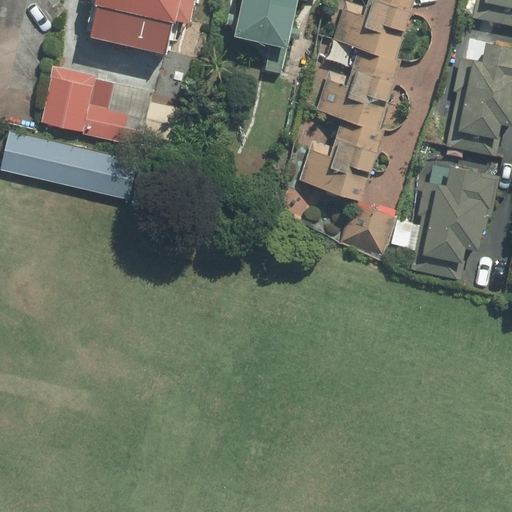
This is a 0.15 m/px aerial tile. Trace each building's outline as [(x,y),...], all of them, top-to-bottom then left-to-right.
[(104,0),(97,37),(188,54),(197,0),(104,0)] [(244,0),(237,33),(292,45),(301,0),(244,0)] [(372,0),(370,8),(348,2),(338,36),(364,43),(355,74),(334,68),(324,105),(350,113),(340,149),(318,144),(311,172),(366,187),(354,233),(377,240),(381,226),(433,240),(427,262),(457,270),(466,237),(479,241),(497,173),(487,171),(488,165),(454,156),(448,178),(427,173),(415,218),(405,215),(407,208),(370,197),(391,124),(386,123),(405,56),(401,52),(416,0),(372,0)] [(460,89),(449,144),(464,147),(468,128),(505,135),(507,122),(511,123),(511,39),(468,31),(456,88),(460,89)] [(57,66),(44,119),(142,142),(144,131),(152,99),(154,89),(57,66)] [(152,99),(144,131),(181,140),(189,108),(152,99)] [(15,127),(6,165),(130,194),(139,156),(15,127)]
